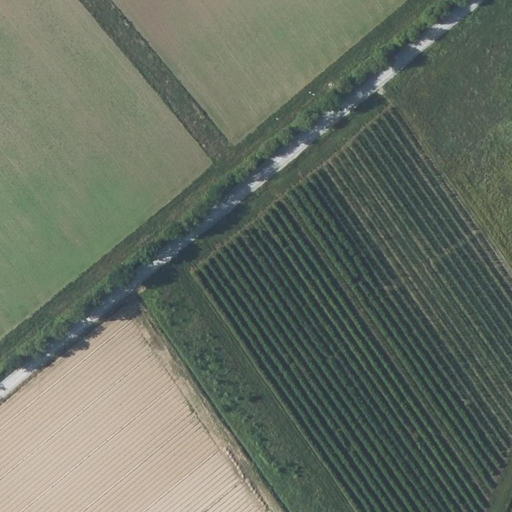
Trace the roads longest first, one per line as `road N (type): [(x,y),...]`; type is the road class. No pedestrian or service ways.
road 1 (track): [(477,0),(0,393)]
road 2 (track): [(511,278),(373,84)]
